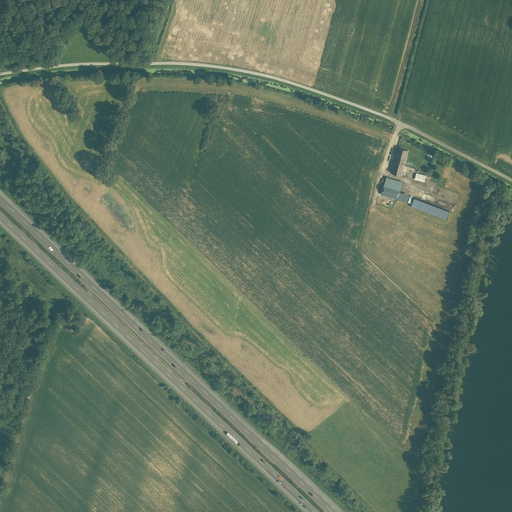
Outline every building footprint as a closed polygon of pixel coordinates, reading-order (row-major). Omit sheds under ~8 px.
[(408,150),(398,147),(395,156),(406,158),(408,150)] [(406,158),(395,156),(391,173),(401,175),(406,158)] [(426,175),(416,173),(415,179),(424,181),(426,175)] [(403,182),(386,177),(385,183),(401,188),(403,182)] [(401,188),(385,183),(381,194),(407,202),(408,196),(399,193),(401,188)] [(449,210),(414,197),(411,206),(446,219),(449,210)]
